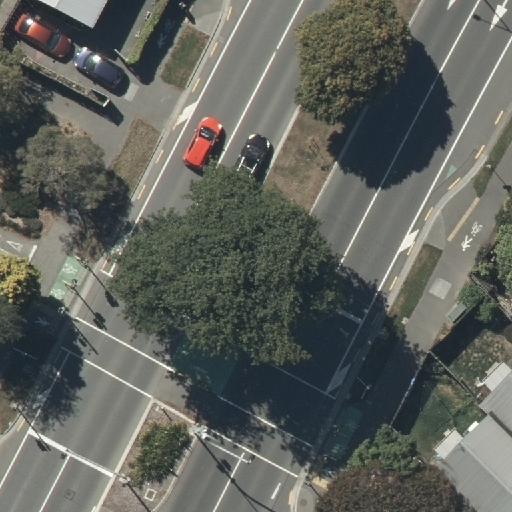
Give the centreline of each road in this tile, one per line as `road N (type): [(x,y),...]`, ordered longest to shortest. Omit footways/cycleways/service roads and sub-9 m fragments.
road 1 (primary): [(39,511),(304,0)]
road 2 (primary): [(481,0),(217,511)]
